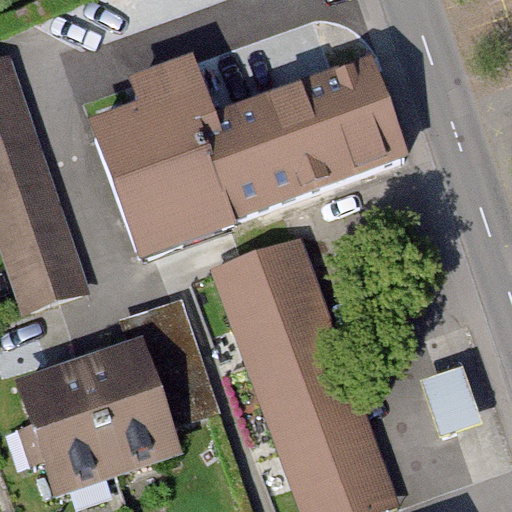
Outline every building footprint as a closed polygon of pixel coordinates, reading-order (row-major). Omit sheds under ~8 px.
[(293,21),(203,54),(226,115),(316,83),(293,21)] [(422,169),(382,59),(316,83),(226,115),(206,123),(246,233),(422,169)] [(102,295),(22,61),(0,68),(0,226),(32,319),(102,295)] [(206,123),(194,90),(105,122),(157,265),(246,233),(206,123)] [(311,241),(219,274),(304,511),(382,511),(406,504),(311,241)] [(145,341),(178,434),(234,414),(193,300),(124,325),(131,346),(145,341)] [(131,346),(80,365),(122,481),(187,457),(178,434),(145,341),(131,346)] [(122,481),(80,365),(16,388),(58,504),(122,481)] [(466,371),(419,388),(441,450),(488,433),(466,371)]
